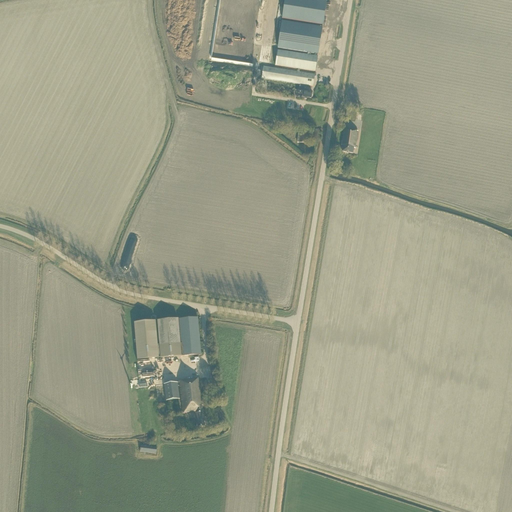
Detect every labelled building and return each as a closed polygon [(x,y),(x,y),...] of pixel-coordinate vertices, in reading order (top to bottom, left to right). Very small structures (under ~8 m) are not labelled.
[(285,0),(282,19),(323,25),(327,2),(312,0),(285,0)] [(298,69),(297,72),(264,67),(262,79),(313,87),(315,75),(300,72),(300,69),(316,72),(318,57),(318,54),(318,55),(323,28),(282,22),(278,48),(303,52),(303,55),(278,51),(275,65),(298,69)] [(304,95),(304,97),(312,99),(313,92),(306,91),(307,87),(300,86),(299,90),(298,90),(297,94),(304,95)] [(353,154),(354,149),(355,149),(358,131),(344,129),(342,146),(343,146),(342,152),(353,154)] [(297,143),(306,144),(307,135),(299,133),(297,143)] [(160,345),(158,345),(156,322),(134,324),(137,360),(201,355),(198,318),(179,319),(181,344),(180,344),(178,320),(158,321),(160,345)] [(183,414),(195,412),(195,414),(196,413),(198,427),(204,426),(202,405),(203,405),(199,379),(178,381),(183,414)] [(164,385),(166,401),(180,399),(178,383),(164,385)] [(166,401),(164,385),(156,385),(158,402),(166,401)] [(140,452),(156,454),(157,447),(141,445),(140,452)]
